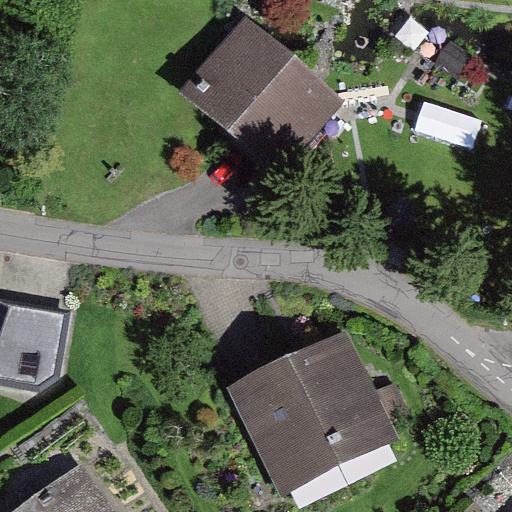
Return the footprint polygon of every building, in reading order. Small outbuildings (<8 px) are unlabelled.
[(347,104),(248,18),(181,95),(280,181),(347,104)] [(420,123),(477,138),(485,110),(427,95),(420,123)] [(74,314),(15,307),(0,301),(0,386),(40,394),(64,382),(74,314)] [(228,390),(282,500),(402,441),(349,332),(228,390)] [(116,511),(85,467),(20,511),(116,511)]
